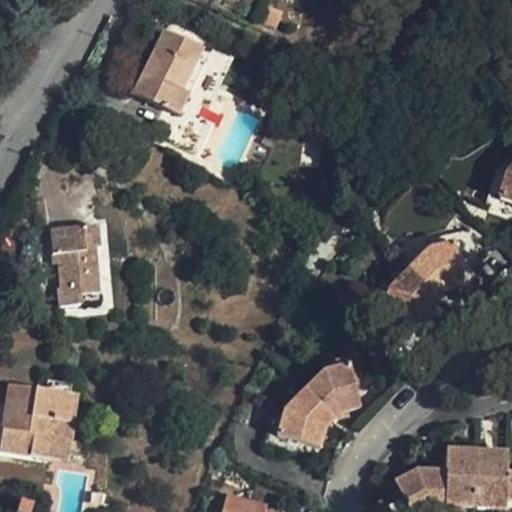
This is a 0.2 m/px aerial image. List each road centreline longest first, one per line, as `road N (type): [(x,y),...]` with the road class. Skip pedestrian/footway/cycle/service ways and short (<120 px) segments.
road 1 (residential): [(352,511),(378,452),(511,307)]
road 2 (residential): [(101,0),(0,177)]
